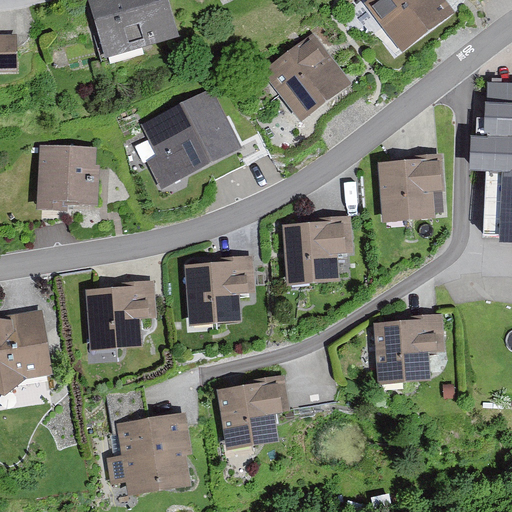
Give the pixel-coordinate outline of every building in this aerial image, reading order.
[(86,0),(76,3),(91,58),(167,36),(156,0),(86,0)] [(431,0),(365,0),(360,3),(390,53),(444,20),(431,0)] [(259,72),(290,120),(342,87),(322,58),(315,63),(303,44),(259,72)] [(511,82),(478,81),(477,100),(470,100),(469,134),(461,134),(459,175),(489,177),(485,247),(511,247),(511,82)] [(210,95),(141,128),(155,158),(144,163),(156,187),(235,150),(210,95)] [(41,202),(89,207),(95,149),(35,143),(28,214),(40,215),(41,202)] [(416,165),(372,167),(375,225),(426,223),(425,197),(444,196),(442,158),(416,159),(416,165)] [(322,227),(275,230),(279,291),(330,287),(328,259),(349,257),(346,220),(322,222),(322,227)] [(223,267),(179,269),(181,329),(230,327),(229,299),(251,298),(249,261),(223,262),(223,267)] [(126,292),(81,294),(84,354),(134,352),(133,323),(152,322),(150,284),(125,286),(126,292)] [(0,392),(9,391),(19,381),(47,377),(38,313),(0,318),(0,392)] [(413,325),(367,327),(369,385),(421,382),(420,357),(440,356),(439,317),(413,318),(413,325)] [(255,388),(209,393),(216,452),(266,445),(263,420),(281,418),(277,380),(254,383),(255,388)] [(181,414),(113,425),(118,456),(106,458),(112,500),(185,488),(181,459),(188,457),(181,414)]
